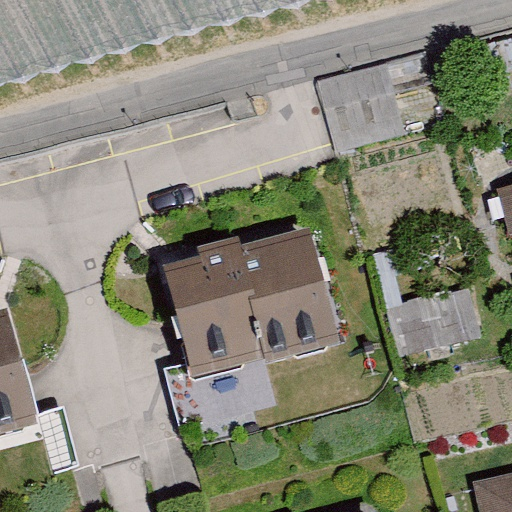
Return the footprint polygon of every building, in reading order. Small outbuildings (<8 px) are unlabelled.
[(328,77),(335,146),(398,139),(391,70),(328,77)] [(511,193),(500,196),(511,246),(511,245),(511,193)] [(340,361),(309,245),(242,263),(239,254),(198,265),(201,275),(162,285),(191,393),(266,373),(268,380),(340,361)] [(390,307),(401,356),(479,340),(469,291),(390,307)] [(0,450),(36,441),(6,327),(0,328),(0,450)] [(511,511),(511,485),(479,493),(483,511),(511,511)]
